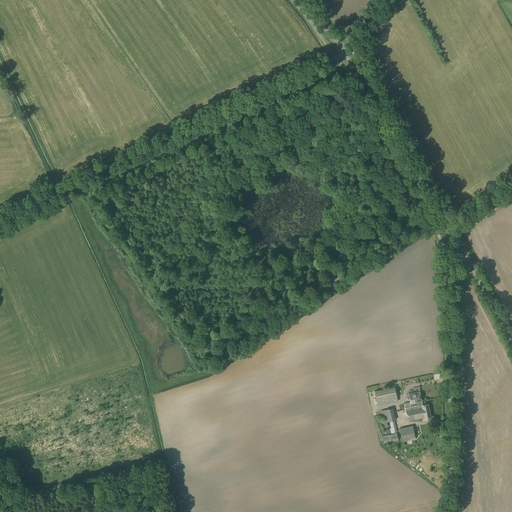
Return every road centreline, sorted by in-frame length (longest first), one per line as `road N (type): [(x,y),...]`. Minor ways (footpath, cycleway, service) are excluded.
road 1 (unclassified): [(0,224),(348,53)]
road 2 (unclassified): [(444,511),(445,276),(465,256)]
road 3 (tertiary): [(448,226),(348,53)]
